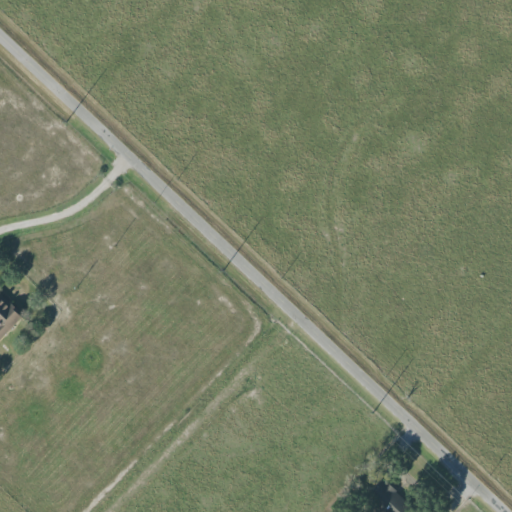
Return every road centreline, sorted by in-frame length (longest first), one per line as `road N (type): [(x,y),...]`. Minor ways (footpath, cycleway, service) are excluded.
road 1 (residential): [(511,510),(0,26)]
road 2 (residential): [(307,316),(115,511)]
